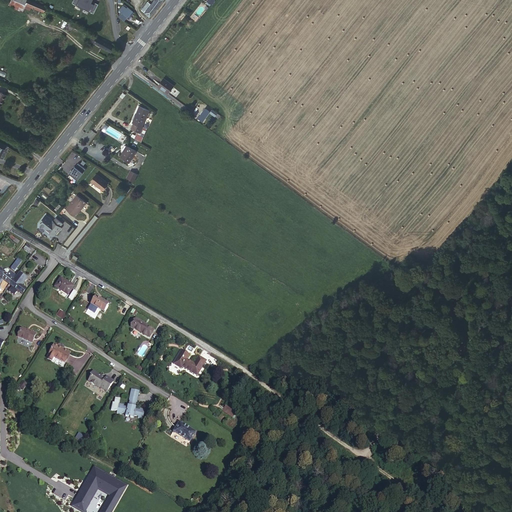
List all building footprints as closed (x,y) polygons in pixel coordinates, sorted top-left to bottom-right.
[(27,0),(13,0),(43,12),(45,7),(27,0)] [(87,0),(86,0),(83,8),(90,11),(92,7),(89,5),(91,2),(87,0)] [(153,0),(151,2),(149,0),(141,10),(148,16),(161,0),(153,0)] [(97,5),(91,2),(89,5),(92,7),(90,11),(91,11),(92,9),(94,11),(97,5)] [(119,10),(122,12),(119,16),(124,20),(127,16),(129,18),(133,12),(127,7),(127,8),(123,6),(119,10)] [(43,18),(59,27),(62,19),(46,11),(43,18)] [(65,30),(69,23),(62,19),(59,27),(65,30)] [(92,35),(89,40),(111,52),(114,47),(92,35)] [(164,78),(160,83),(162,85),(160,87),(169,93),(174,86),(166,81),(164,78)] [(168,79),(166,81),(174,86),(182,93),(184,90),(168,79)] [(140,107),(137,114),(138,114),(134,123),(132,129),(141,132),(143,127),(142,126),(149,110),(140,107)] [(206,109),(199,118),(203,121),(210,111),(206,109)] [(136,151),(128,146),(121,158),(129,162),(136,151)] [(72,168),(69,172),(78,179),(84,172),(83,172),(86,168),(79,162),(76,166),(76,165),(73,169),(72,168)] [(138,175),(131,170),(127,177),(134,182),(138,175)] [(92,180),(99,186),(100,185),(104,189),(108,183),(97,174),(92,180)] [(81,207),(82,208),(87,202),(77,194),(67,208),(75,215),(78,211),(81,207)] [(62,223),(56,217),(53,220),(46,214),(42,218),(44,219),(40,224),(43,227),(46,227),(51,231),(50,233),(52,235),(55,235),(59,230),(58,229),(60,226),(62,223)] [(18,259),(11,269),(14,271),(22,262),(18,259)] [(0,270),(0,269),(0,277),(9,285),(13,280),(16,276),(9,271),(6,274),(3,272),(0,270)] [(27,279),(18,272),(13,280),(22,286),(27,279)] [(60,278),(55,287),(60,290),(68,295),(73,286),(60,278)] [(13,280),(9,285),(12,286),(8,291),(14,295),(18,291),(22,294),(26,289),(22,286),(13,280)] [(96,296),(91,304),(104,312),(109,304),(96,296)] [(66,310),(62,307),(56,316),(61,318),(66,310)] [(143,325),(144,324),(137,319),(132,327),(149,338),(153,331),(146,327),(143,325)] [(35,334),(21,328),(18,337),(32,343),(35,334)] [(70,353),(54,345),(47,358),(52,361),(54,357),(65,363),(70,353)] [(182,351),(174,364),(181,369),(182,367),(197,376),(206,361),(199,357),(194,364),(187,359),(189,356),(182,351)] [(91,377),(88,382),(99,389),(99,388),(106,393),(114,382),(107,377),(105,379),(103,378),(102,379),(100,377),(101,377),(93,371),(90,376),(91,377)] [(140,392),(132,390),(129,401),(130,402),(129,407),(128,406),(128,408),(124,408),(124,406),(119,405),(120,400),(117,399),(116,404),(114,404),(112,412),(115,412),(116,412),(117,412),(117,414),(122,416),(122,414),(126,415),(125,417),(129,418),(130,418),(130,419),(134,419),(134,417),(138,418),(138,420),(143,421),(145,411),(140,410),(140,411),(136,410),(136,408),(137,403),(140,392)] [(180,422),(174,432),(190,442),(196,432),(180,422)]
